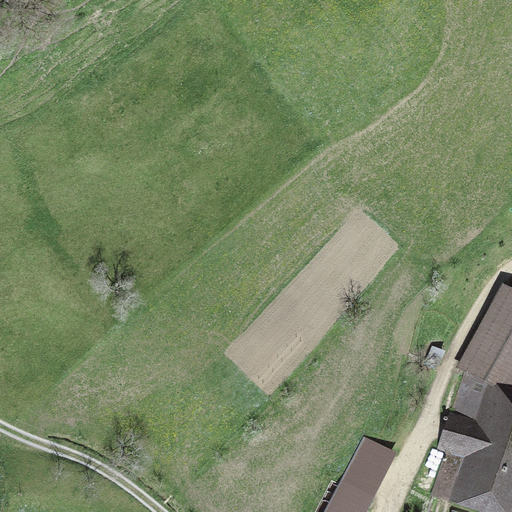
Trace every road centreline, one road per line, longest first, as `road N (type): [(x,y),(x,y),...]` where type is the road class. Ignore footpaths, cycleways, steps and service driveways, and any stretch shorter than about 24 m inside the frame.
road 1 (track): [(511,268),(439,380),(387,511)]
road 2 (track): [(155,511),(93,462),(0,427)]
